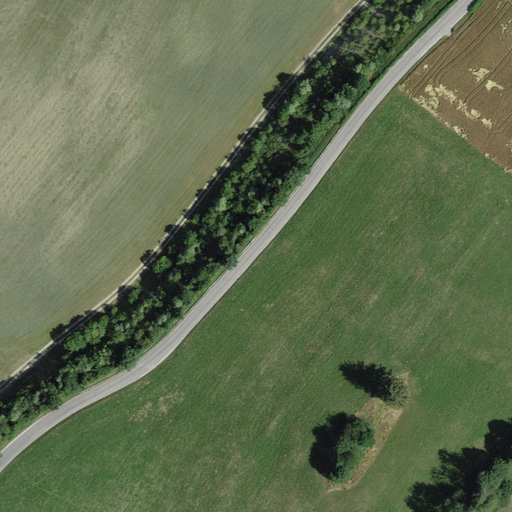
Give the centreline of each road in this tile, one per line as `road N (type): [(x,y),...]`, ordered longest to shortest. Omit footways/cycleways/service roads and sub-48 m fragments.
road 1 (unclassified): [(469,0),(380,90),(286,213),(166,346),(37,429),(0,463)]
road 2 (track): [(0,382),(121,288),(208,192),(295,63),(360,0)]
